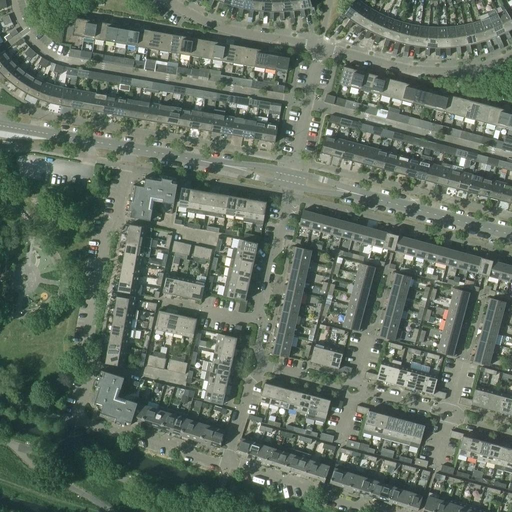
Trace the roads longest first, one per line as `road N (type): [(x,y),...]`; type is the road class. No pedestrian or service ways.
road 1 (residential): [(227,464),(78,422),(94,367),(86,354),(106,227),(118,219),(126,163)]
road 2 (residential): [(307,103),(58,60),(32,40),(11,0)]
road 3 (residential): [(511,157),(307,103)]
road 4 (residential): [(320,46),(424,71),(511,56)]
road 5 (residential): [(320,46),(223,28),(168,0)]
road 6 (tertiary): [(511,235),(358,194)]
road 7 (residential): [(377,511),(227,464)]
road 8 (residential): [(263,323),(290,185)]
road 9 (tertiary): [(129,147),(0,125)]
